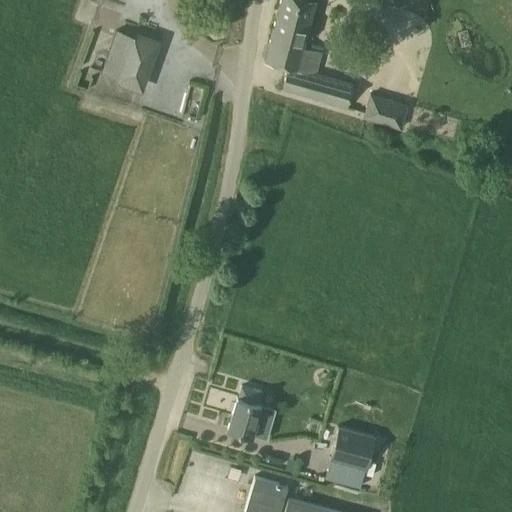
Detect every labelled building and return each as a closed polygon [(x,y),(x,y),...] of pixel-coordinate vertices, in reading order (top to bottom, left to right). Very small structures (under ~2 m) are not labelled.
[(279,0),(262,60),(285,67),(279,88),(347,107),(353,84),(314,73),(320,52),(301,46),(314,0),(279,0)] [(156,56),(117,44),(104,86),(143,99),(156,56)] [(369,92),(362,116),(400,128),(407,104),(369,92)] [(236,396),(226,428),(250,435),(251,433),(266,437),(269,423),(255,419),(260,403),(258,402),(262,391),(240,385),(237,396),(236,396)] [(329,456),(330,456),(366,465),(374,433),(337,424),(329,456)] [(243,499),(280,509),(285,489),(249,478),(243,499)] [(282,511),(345,511),(286,496),(282,511)]
